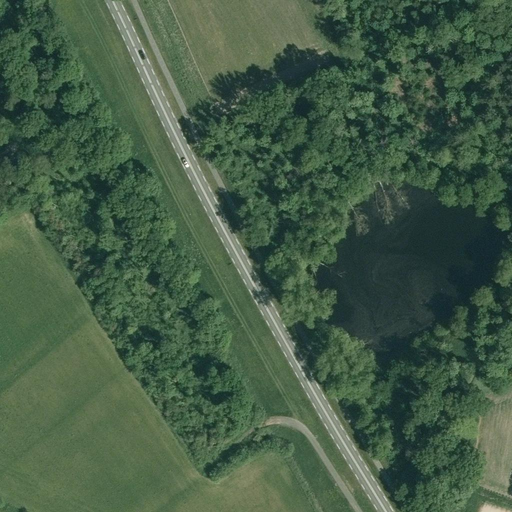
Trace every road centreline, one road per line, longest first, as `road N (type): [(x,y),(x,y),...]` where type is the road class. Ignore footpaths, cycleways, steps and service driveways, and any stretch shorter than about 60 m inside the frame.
road 1 (primary): [(385,511),(200,186),(111,0)]
road 2 (residential): [(358,511),(308,434),(285,421),(262,424),(207,468)]
